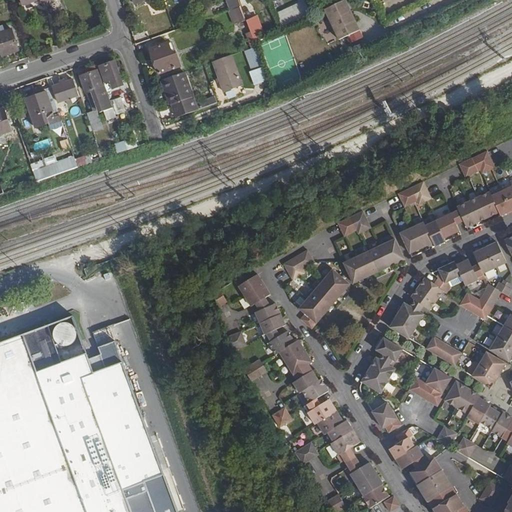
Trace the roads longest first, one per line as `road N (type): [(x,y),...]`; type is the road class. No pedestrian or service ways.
road 1 (track): [(62,275),(69,259),(86,251),(243,198),(511,69)]
road 2 (residential): [(341,390),(419,264),(511,221)]
road 3 (unclassified): [(0,287),(50,273),(73,280),(85,296),(0,328)]
road 4 (residential): [(265,267),(341,390)]
road 5 (residential): [(341,390),(419,511)]
road 6 (residential): [(122,37),(0,80)]
